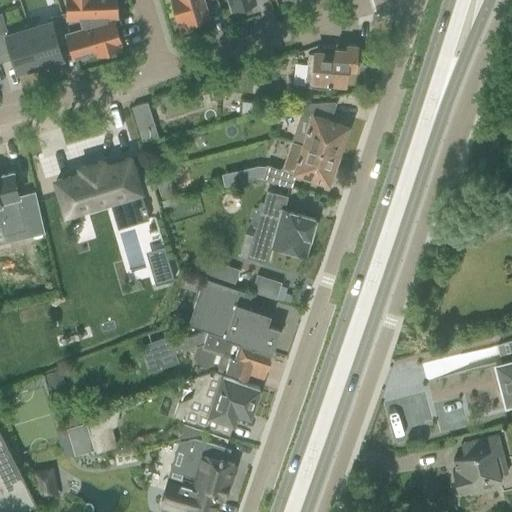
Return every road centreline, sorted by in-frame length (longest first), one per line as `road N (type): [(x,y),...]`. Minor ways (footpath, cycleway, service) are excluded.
road 1 (residential): [(323,511),(507,0)]
road 2 (residential): [(424,0),(247,511)]
road 3 (secondary): [(292,511),(436,81)]
road 4 (residential): [(163,71),(344,9),(424,0)]
road 5 (residential): [(0,118),(163,71)]
